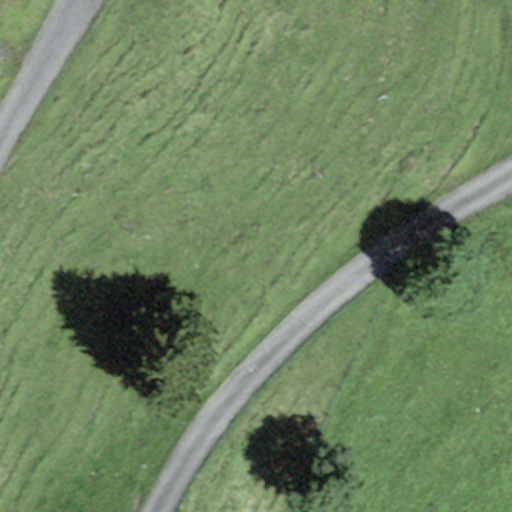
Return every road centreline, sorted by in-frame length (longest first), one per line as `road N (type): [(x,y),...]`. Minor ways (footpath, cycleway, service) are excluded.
road 1 (track): [(511,176),(400,238),(241,381),(141,511)]
road 2 (track): [(0,125),(46,45),(60,0)]
